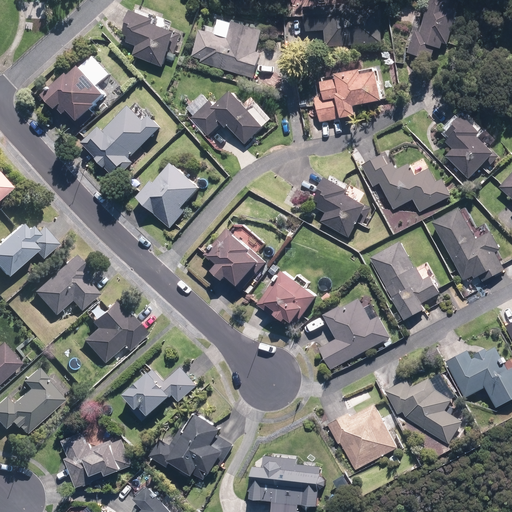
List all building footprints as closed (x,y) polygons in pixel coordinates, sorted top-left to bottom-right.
[(325,30),(325,46),(382,45),(381,10),(356,11),(355,0),(293,0),(293,17),(306,17),(306,31),(325,30)] [(455,0),(430,0),(421,31),(415,30),(408,53),(432,60),(436,49),(447,52),(459,11),(453,9),(455,0)] [(157,20),(134,9),(124,34),(129,36),(127,41),(137,46),(133,54),(164,68),(168,58),(173,60),(176,54),(170,51),(178,34),(155,24),(157,20)] [(201,58),(200,62),(255,78),(261,56),(258,55),(265,30),(231,20),(227,35),(201,28),(192,56),(201,58)] [(71,75),(69,73),(45,94),(58,109),(60,107),(65,114),(69,110),(80,121),(99,105),(97,103),(107,94),(81,66),(71,75)] [(377,67),(337,75),(338,79),(322,82),(325,95),(315,97),(320,123),(358,115),(356,106),(384,101),(377,67)] [(211,102),(192,118),(209,137),(223,124),(226,128),(230,125),(246,144),(266,127),(264,125),(271,118),(256,100),(248,106),(234,90),(215,107),(211,102)] [(130,158),(163,127),(150,114),(144,120),(130,105),(104,130),(100,126),(82,143),(97,158),(96,158),(105,168),(106,167),(117,179),(134,163),(130,158)] [(453,148),(446,155),(469,179),(490,159),(493,163),(500,157),(478,134),(484,128),(467,111),(454,123),(456,125),(447,132),(452,137),(447,142),(453,148)] [(386,152),(362,164),(373,187),(381,183),(394,209),(415,199),(421,211),(452,196),(443,179),(437,182),(430,168),(416,175),(410,162),(398,168),(394,160),(391,162),(386,152)] [(153,179),(137,196),(172,228),(187,211),(184,208),(203,188),(174,161),(155,181),(153,179)] [(511,175),(500,188),(511,198),(511,175)] [(0,195),(9,187),(0,176),(0,195)] [(349,236),(366,204),(348,193),(350,189),(327,177),(315,199),(320,201),(317,208),(327,213),(322,222),(349,236)] [(460,207),(433,221),(464,281),(472,276),(474,279),(480,275),(483,282),(506,270),(497,251),(503,249),(493,230),(477,238),(460,207)] [(19,223),(0,240),(0,270),(5,276),(34,250),(42,259),(58,244),(42,226),(35,232),(29,226),(25,229),(19,223)] [(268,261),(229,229),(208,254),(219,263),(212,270),(224,280),(228,276),(239,285),(254,268),(259,272),(268,261)] [(401,241),(371,257),(405,321),(426,309),(423,303),(441,293),(431,275),(425,279),(418,266),(415,267),(401,241)] [(92,274),(75,255),(33,291),(54,315),(71,300),(80,311),(100,294),(87,278),(92,274)] [(319,295),(283,270),(280,274),(284,276),(278,284),(275,282),(258,305),(266,310),(270,305),(277,310),(275,313),(285,320),(287,318),(293,322),(298,315),(302,318),(319,295)] [(332,370),(391,335),(379,316),(374,319),(360,296),(325,317),(337,338),(319,349),(332,370)] [(148,333),(128,312),(126,313),(114,300),(90,322),(96,328),(82,340),(103,363),(123,344),(129,351),(148,333)] [(0,381),(20,362),(1,342),(0,342),(0,381)] [(470,349),(447,361),(466,397),(486,387),(497,407),(511,399),(511,367),(509,370),(496,344),(474,356),(470,349)] [(165,380),(153,369),(125,394),(138,409),(142,405),(150,415),(174,395),(180,402),(199,385),(182,365),(165,380)] [(26,435),(63,400),(46,378),(47,377),(38,367),(22,381),(29,388),(12,403),(6,396),(0,401),(0,424),(4,429),(11,423),(16,428),(18,426),(26,435)] [(407,378),(385,390),(398,415),(404,412),(406,417),(450,444),(465,420),(447,408),(457,392),(440,372),(414,385),(413,382),(410,383),(407,378)] [(399,446),(374,403),(354,415),(352,412),(329,425),(339,444),(341,443),(357,470),(399,446)] [(236,444),(219,433),(223,427),(197,410),(190,421),(188,420),(172,444),(162,438),(151,456),(171,469),(175,462),(206,482),(217,465),(221,467),(236,444)] [(83,431),(63,439),(70,456),(65,458),(78,488),(96,480),(94,474),(105,470),(107,475),(134,464),(123,438),(114,442),(113,439),(94,447),(91,442),(88,443),(83,431)] [(254,474),(251,474),(249,499),(272,500),(271,511),(297,511),(298,504),(318,505),(320,484),(326,484),(326,476),(322,476),(323,464),(297,463),(298,456),(263,454),(263,466),(254,465),(254,474)] [(344,474),(336,479),(343,492),(351,488),(344,474)] [(175,511),(160,494),(158,496),(155,493),(158,490),(151,484),(136,498),(145,507),(139,511),(175,511)]
